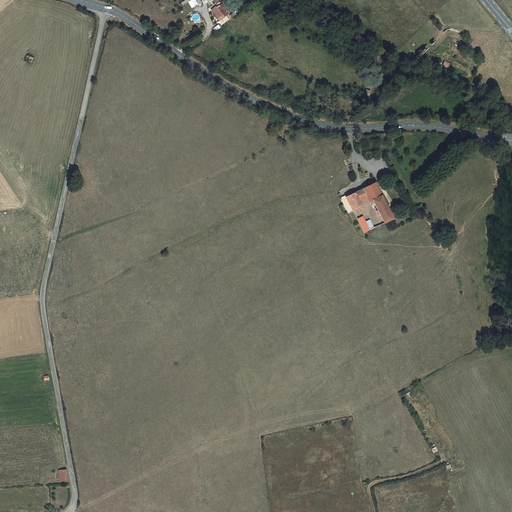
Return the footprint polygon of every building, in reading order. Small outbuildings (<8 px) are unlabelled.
[(219,21),(229,14),(221,4),(218,6),(212,11),(219,21)] [(416,58),(446,32),(448,31),(451,31),(458,34),(458,31),(450,29),(448,29),(446,29),(443,31),(413,56),(416,58)] [(363,189),(346,197),(352,210),(354,212),(363,208),(362,206),(359,200),(366,196),(379,190),(375,183),(363,189)] [(384,223),(393,219),(379,190),(366,196),(369,202),(370,202),(371,205),(375,204),(384,223)] [(366,196),(359,200),(362,206),(369,202),(366,196)] [(352,210),(346,197),(342,199),(348,212),(352,210)] [(363,216),(357,219),(364,233),(370,230),(363,216)] [(68,481),(66,470),(59,471),(60,482),(68,481)]
